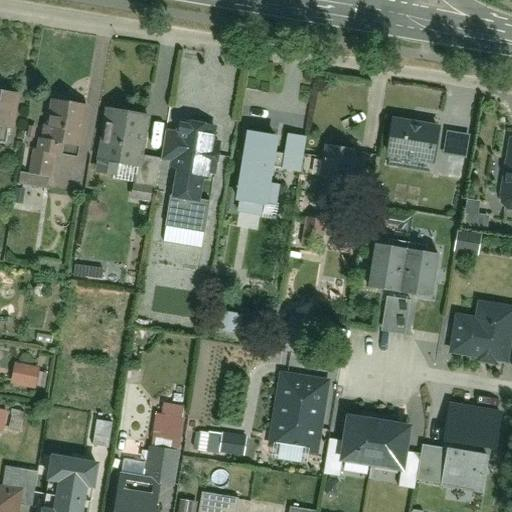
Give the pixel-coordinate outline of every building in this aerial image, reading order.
[(12,96),(0,94),(0,132),(4,133),(12,96)] [(85,109),(43,103),(35,146),(76,153),(85,109)] [(143,119),(99,112),(90,162),(134,171),(143,119)] [(221,127),(186,121),(173,195),(208,201),(221,127)] [(440,129),(393,121),(387,155),(434,162),(440,129)] [(277,140),(244,135),(231,207),(266,212),(277,140)] [(511,141),(502,196),(504,203),(508,208),(511,208),(511,141)] [(328,145),(321,182),(347,186),(352,149),(328,145)] [(449,255),(475,259),(479,239),(453,235),(449,255)] [(433,298),(440,253),(427,251),(428,248),(386,241),(385,245),(373,243),(366,288),(433,298)] [(449,352),(505,362),(508,347),(511,347),(511,305),(494,303),(490,323),(456,316),(449,352)] [(35,371),(10,366),(6,386),(31,390),(35,371)] [(319,459),(330,385),(272,378),(261,451),(319,459)] [(400,476),(407,430),(344,420),(338,466),(400,476)] [(443,483),(489,490),(497,442),(451,434),(449,444),(443,483)] [(106,511),(156,511),(160,492),(171,493),(177,457),(144,451),(140,482),(112,477),(106,511)] [(89,511),(97,464),(53,457),(43,511),(89,511)] [(0,489),(0,511),(11,511),(15,492),(0,489)]
